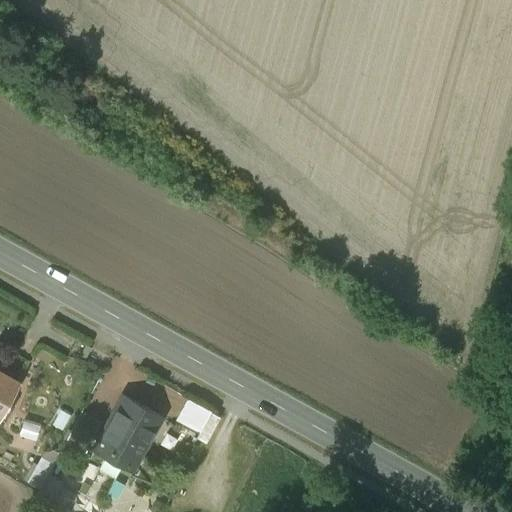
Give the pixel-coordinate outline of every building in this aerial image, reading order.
[(0,411),(16,382),(0,372),(0,411)] [(161,416),(123,395),(94,448),(106,455),(102,462),(112,468),(116,460),(131,468),(161,416)] [(211,439),(225,415),(192,396),(178,420),(211,439)] [(46,486),(57,457),(44,452),(33,481),(46,486)] [(67,511),(36,494),(28,508),(35,511),(67,511)]
